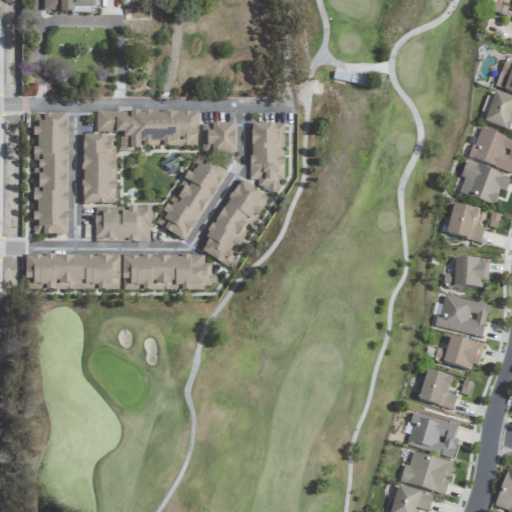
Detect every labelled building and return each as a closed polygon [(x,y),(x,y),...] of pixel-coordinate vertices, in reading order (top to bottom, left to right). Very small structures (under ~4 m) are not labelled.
[(95,13),(95,0),(41,0),(41,13),(95,13)] [(511,94),(511,65),(505,62),(495,87),(511,94)] [(334,72),(369,81),(367,88),(332,80),(334,72)] [(511,99),(494,94),(484,124),(509,132),(511,122),(511,99)] [(95,112),(198,113),(198,147),(143,146),(143,142),(140,142),(139,149),(133,149),(133,152),(119,152),(119,133),(95,133),(95,112)] [(67,235),(67,116),(33,116),(33,235),(67,235)] [(202,124),(236,125),(236,154),(201,154),(202,124)] [(249,125),(284,125),(284,182),(279,182),(279,187),(277,187),(277,193),(267,193),(267,187),(257,187),(257,180),(249,180),(249,125)] [(511,173),(511,139),(479,128),(469,158),(511,173)] [(115,137),(115,204),(81,204),(81,137),(115,137)] [(207,161),(227,174),(184,242),(155,223),(167,205),(170,207),(176,197),(173,195),(177,189),(181,192),(186,183),(182,181),(188,173),(191,175),(198,164),(203,167),(207,161)] [(495,206),(499,191),(506,193),(510,177),(466,164),(457,195),(495,206)] [(241,182),(268,199),(233,254),(237,256),(228,268),(200,250),(207,239),(203,237),(236,186),(238,187),(241,182)] [(445,234),(480,243),(484,229),(475,227),(479,211),(453,204),(445,234)] [(94,207),(140,208),(140,206),(152,206),(152,229),(149,229),(149,243),(94,242),(94,207)] [(26,256),(119,257),(118,290),(26,290),(26,256)] [(122,257),(180,257),(180,256),(203,256),(203,265),(210,265),(209,275),(215,275),(215,284),(210,284),(210,287),(204,287),(204,290),(121,290),(122,257)] [(443,275),(443,288),(481,289),(481,281),(488,282),(489,260),(454,260),(454,275),(443,275)] [(436,328),(482,338),(489,306),(443,296),(436,328)] [(474,372),(482,346),(450,337),(446,351),(437,349),(433,361),(474,372)] [(418,402),(452,411),(456,397),(447,394),(452,377),(426,371),(418,402)] [(405,446),(452,459),(457,441),(453,440),(457,426),(412,413),(406,433),(409,434),(405,446)] [(453,464),(412,453),(408,466),(404,465),(399,483),(444,496),(453,464)] [(511,511),(511,472),(507,471),(493,506),(507,511),(511,511)] [(391,511),(417,511),(418,510),(429,511),(432,496),(396,488),(391,511)]
